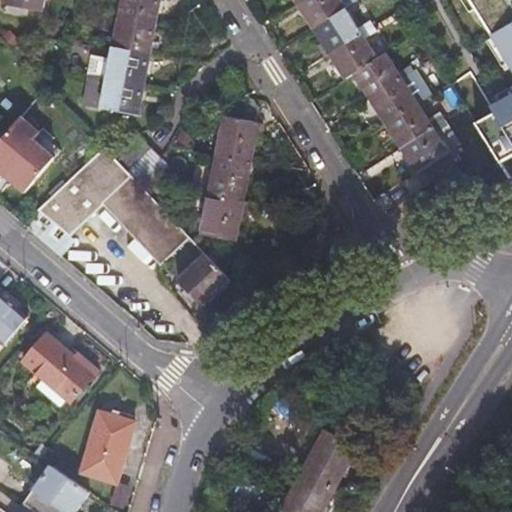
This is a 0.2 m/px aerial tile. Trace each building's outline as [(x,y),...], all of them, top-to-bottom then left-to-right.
[(43,0),(6,0),(5,5),(7,6),(28,10),(41,12),(43,0)] [(121,0),(119,19),(155,25),(159,0),(121,0)] [(314,29),(344,10),(336,0),(305,0),(299,4),(314,29)] [(511,179),(511,178),(511,0),(461,0),(511,89),(492,100),(472,65),(448,77),(511,179)] [(27,15),(28,10),(7,6),(6,11),(27,15)] [(314,29),(330,54),(359,36),(344,10),(314,29)] [(119,19),(113,50),(150,56),(155,25),(119,19)] [(346,79),(354,74),(384,56),(368,31),(359,36),(330,54),(346,79)] [(94,58),(91,78),(144,88),(150,56),(113,50),(111,61),(94,58)] [(370,99),(399,80),(384,56),(354,74),(370,99)] [(139,118),(144,88),(91,78),(86,108),(139,118)] [(386,124),(415,106),(399,80),(370,99),(386,124)] [(256,136),(259,122),(256,122),(258,108),(254,100),(228,95),(217,157),(251,163),(256,136)] [(386,124),(401,149),(442,123),(438,117),(427,125),(415,106),(386,124)] [(41,132),(23,117),(0,144),(0,170),(26,193),(55,158),(34,141),(41,132)] [(265,123),(259,122),(256,136),(263,137),(265,123)] [(445,129),(442,123),(401,149),(425,187),(433,183),(447,206),(470,192),(434,136),(445,129)] [(104,149),(39,210),(69,237),(104,204),(162,263),(189,238),(145,190),(168,167),(136,134),(113,157),(104,149)] [(251,163),(217,157),(209,196),(244,202),(251,163)] [(244,202),(209,196),(202,236),(237,243),(244,202)] [(320,257),(325,219),(300,215),(294,254),(320,257)] [(63,256),(97,286),(117,264),(82,235),(63,256)] [(232,281),(206,254),(178,280),(205,307),(213,299),(232,281)] [(264,292),(300,276),(293,257),(256,271),(264,292)] [(302,280),(300,276),(264,292),(265,294),(302,280)] [(30,316),(0,289),(0,334),(8,342),(30,316)] [(84,357),(53,331),(30,359),(50,376),(73,396),(76,399),(103,367),(87,353),(84,357)] [(73,396),(50,376),(42,385),(66,405),(73,396)] [(137,419),(104,410),(88,472),(120,480),(137,419)] [(357,450),(325,432),(301,476),(279,511),(323,511),(330,499),(357,450)] [(39,511),(73,511),(89,490),(50,463),(23,501),(39,511)]
